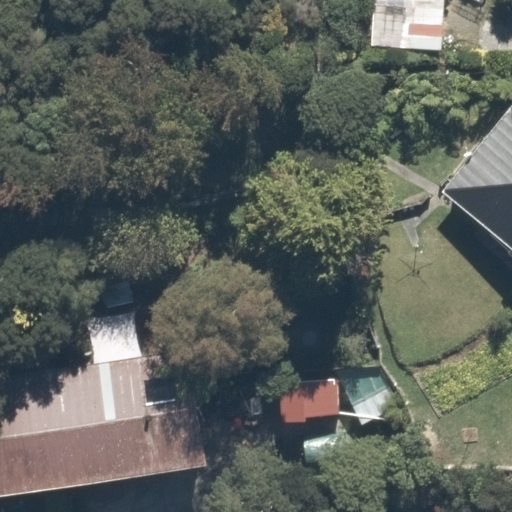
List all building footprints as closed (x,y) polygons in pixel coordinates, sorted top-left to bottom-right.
[(447,0),(372,0),(373,43),(448,42),(447,0)] [(511,248),(511,104),(509,102),(438,190),(511,248)] [(417,210),(375,217),(383,266),(425,259),(417,210)] [(0,497),(199,466),(180,348),(0,376),(0,497)] [(346,371),(287,373),(288,402),(271,402),(272,436),(348,434),(346,371)]
